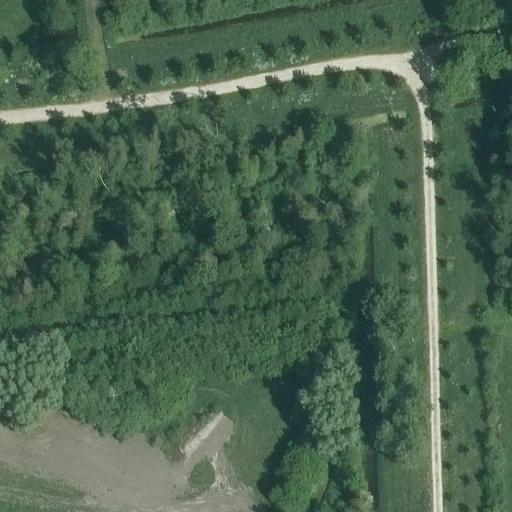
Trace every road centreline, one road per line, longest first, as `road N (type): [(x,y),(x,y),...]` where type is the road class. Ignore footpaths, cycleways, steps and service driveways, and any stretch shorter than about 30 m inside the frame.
road 1 (track): [(396,59),(417,72),(426,113),(436,511)]
road 2 (track): [(396,59),(0,119)]
